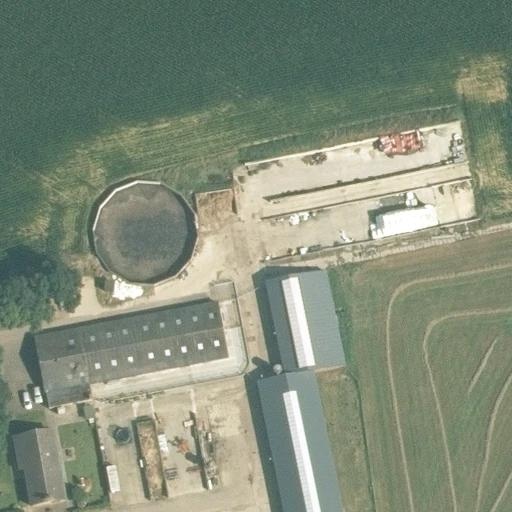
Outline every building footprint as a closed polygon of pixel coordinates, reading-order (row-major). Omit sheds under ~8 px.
[(419,230),(477,220),(462,128),(376,142),(379,160),(368,162),(372,184),(367,185),(369,195),(412,188),(419,230)] [(235,189),(197,192),(199,218),(237,215),(235,189)] [(265,284),(283,379),(314,373),(345,367),(327,273),(265,284)] [(93,402),(90,385),(228,358),(218,304),(35,339),(46,394),(49,410),(93,402)] [(342,511),(314,373),(283,379),(256,385),(282,511),(342,511)] [(155,420),(137,424),(149,492),(167,489),(169,497),(209,489),(199,436),(159,443),(155,420)] [(14,440),(20,471),(25,470),(31,508),(67,502),(55,432),(14,440)]
